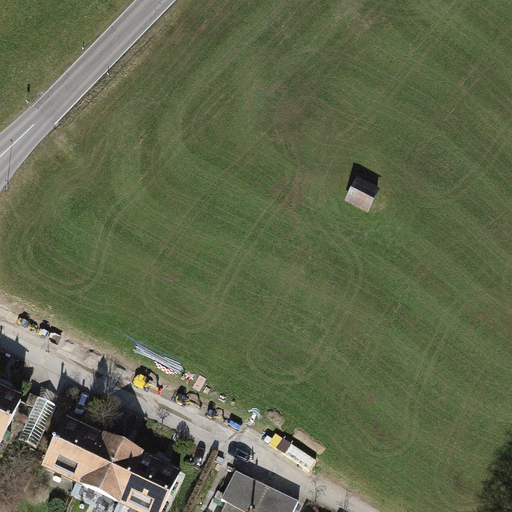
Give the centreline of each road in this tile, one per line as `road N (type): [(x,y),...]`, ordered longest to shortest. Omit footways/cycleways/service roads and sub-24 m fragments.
road 1 (residential): [(0,327),(360,511)]
road 2 (tertiary): [(0,161),(157,0)]
